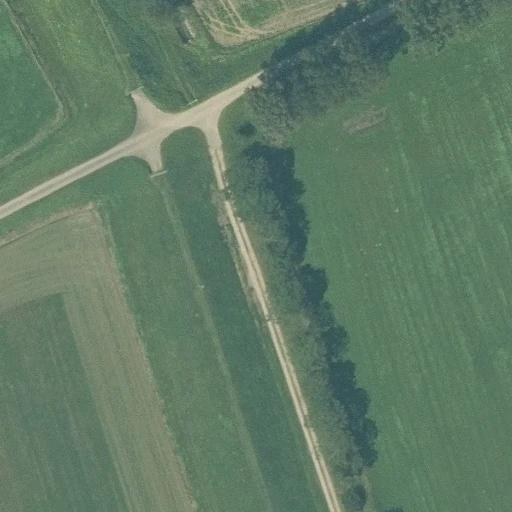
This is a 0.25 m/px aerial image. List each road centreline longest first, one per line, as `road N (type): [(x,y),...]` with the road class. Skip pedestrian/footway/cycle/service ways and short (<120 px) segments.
road 1 (track): [(333,511),(201,112)]
road 2 (track): [(149,139),(269,511)]
road 3 (track): [(149,139),(409,0)]
road 4 (track): [(0,216),(149,139)]
road 5 (track): [(87,0),(134,88),(149,139)]
